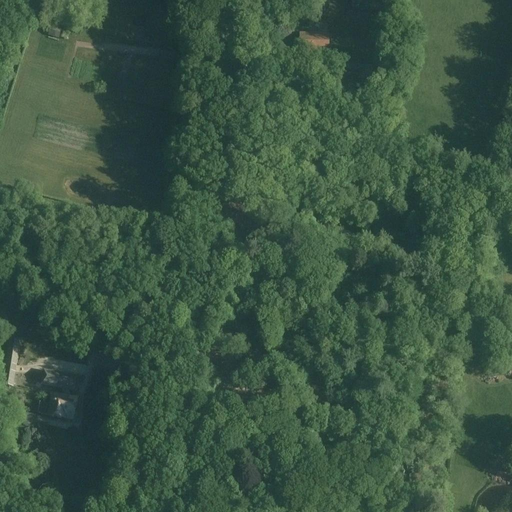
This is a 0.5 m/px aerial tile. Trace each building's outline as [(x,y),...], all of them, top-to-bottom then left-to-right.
[(350,0),(350,11),(382,11),(381,0),(350,0)] [(299,34),(299,55),(327,55),(327,34),(299,34)] [(337,64),(336,79),(360,80),(360,79),(360,67),(360,65),(337,64)] [(372,67),(360,67),(360,79),(372,79),(372,67)] [(8,342),(1,386),(13,387),(13,386),(20,388),(21,379),(14,378),(19,344),(8,342)] [(74,377),(43,372),(41,385),(63,389),(62,393),(64,393),(68,394),(69,390),(72,390),(74,377)] [(68,394),(64,393),(63,397),(52,395),(50,404),(48,416),(65,419),(66,415),(73,416),(76,400),(67,398),(68,394)] [(48,416),(50,404),(41,403),(39,414),(48,416)]
